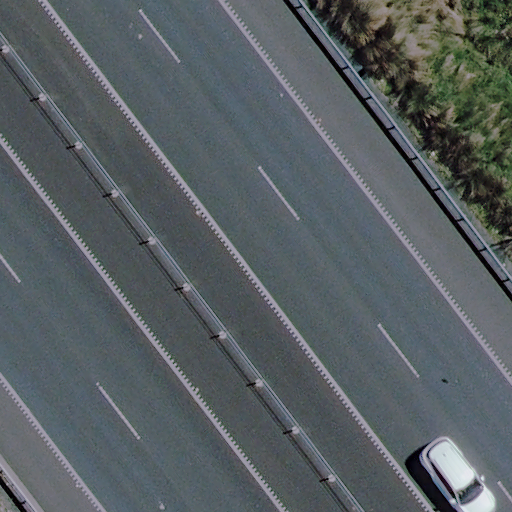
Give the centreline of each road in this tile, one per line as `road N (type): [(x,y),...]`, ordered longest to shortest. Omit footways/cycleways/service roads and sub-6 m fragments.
road 1 (motorway): [(135,0),(511,500)]
road 2 (motorway): [(189,511),(0,261)]
